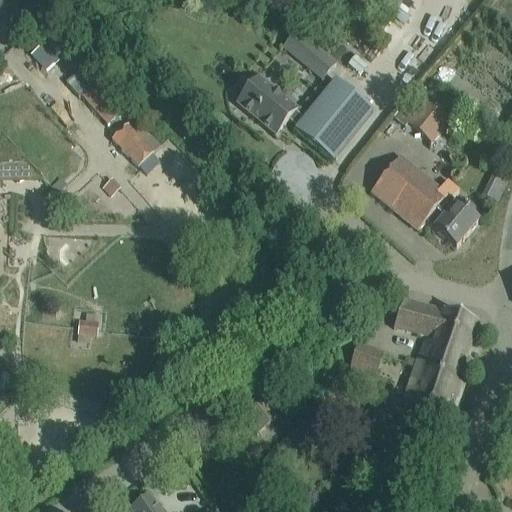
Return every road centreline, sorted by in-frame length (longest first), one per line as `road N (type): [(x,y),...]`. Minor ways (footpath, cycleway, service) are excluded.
road 1 (residential): [(72,511),(349,313),(414,281),(508,300)]
road 2 (residential): [(449,511),(485,378),(511,354)]
